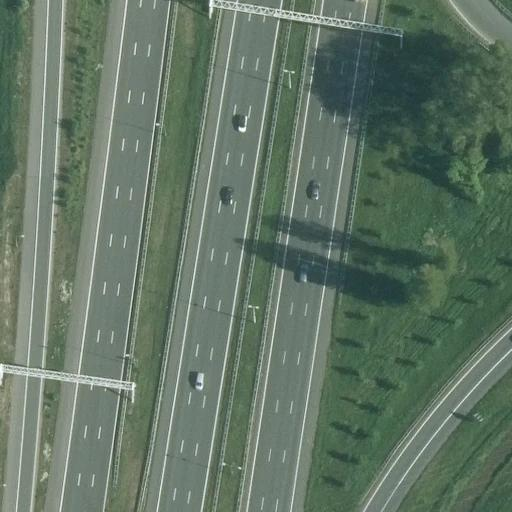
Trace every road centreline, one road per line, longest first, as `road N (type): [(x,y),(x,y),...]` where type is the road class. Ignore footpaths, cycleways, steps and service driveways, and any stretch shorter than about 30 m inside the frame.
road 1 (motorway): [(258,0),(178,511)]
road 2 (motorway): [(267,511),(344,0)]
road 3 (motorway): [(147,0),(80,511)]
road 4 (motorway): [(54,0),(23,511)]
road 5 (motorway): [(372,511),(431,427),(511,339)]
